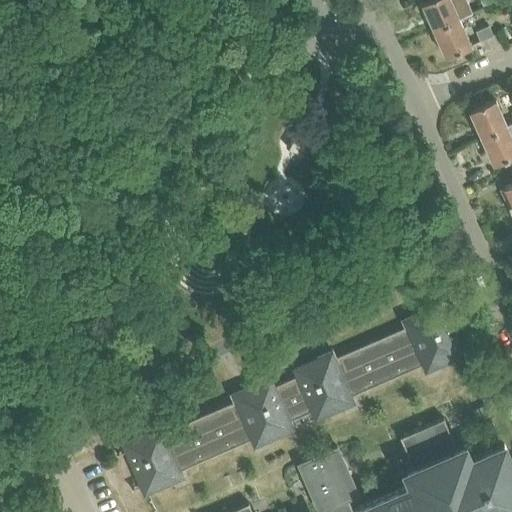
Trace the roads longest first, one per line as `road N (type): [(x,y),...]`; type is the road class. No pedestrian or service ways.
road 1 (residential): [(0,467),(256,332),(318,296),(333,278),(352,224),(361,124),(332,34)]
road 2 (residential): [(0,166),(332,34)]
road 3 (residential): [(511,322),(414,100)]
